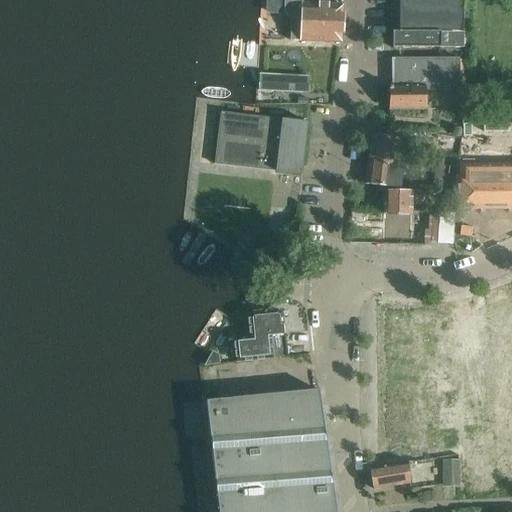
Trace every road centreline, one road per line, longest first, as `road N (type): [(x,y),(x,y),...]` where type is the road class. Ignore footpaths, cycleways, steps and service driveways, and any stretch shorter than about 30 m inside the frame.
road 1 (residential): [(331,281),(357,0)]
road 2 (residential): [(355,511),(329,350),(331,281)]
road 3 (residential): [(331,281),(458,277),(511,259)]
